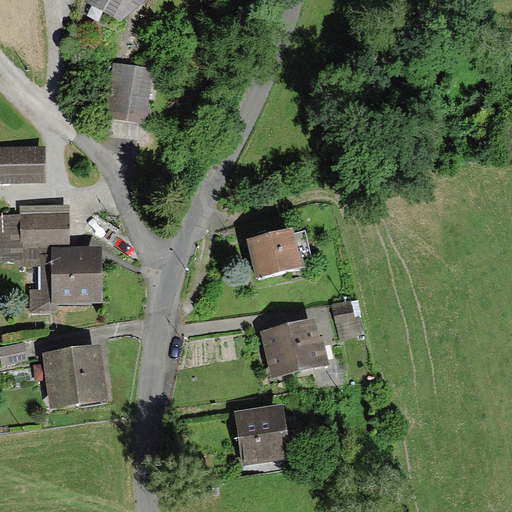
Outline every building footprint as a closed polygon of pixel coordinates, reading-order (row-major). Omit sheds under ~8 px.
[(89,0),(87,4),(125,23),(136,0),(89,0)] [(106,137),(148,141),(154,69),(113,65),(106,137)] [(40,154),(0,153),(0,188),(41,188),(40,154)] [(65,249),(65,208),(23,208),(23,217),(0,217),(0,263),(24,263),(23,249),(47,251),(65,249)] [(285,239),(245,248),(252,283),(293,274),(285,239)] [(97,308),(98,252),(47,251),(47,288),(27,288),(27,306),(97,308)] [(349,311),(332,312),(333,325),(350,323),(349,311)] [(301,319),(257,330),(270,380),(313,368),(301,319)] [(0,362),(24,361),(23,344),(0,345),(0,362)] [(101,402),(95,350),(42,356),(49,408),(101,402)] [(281,455),(275,411),(233,417),(240,461),(281,455)]
